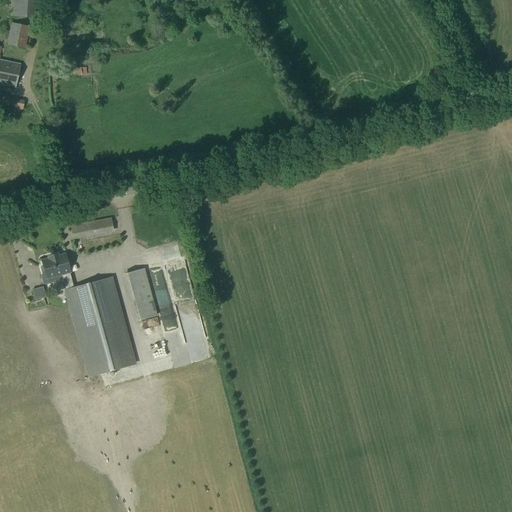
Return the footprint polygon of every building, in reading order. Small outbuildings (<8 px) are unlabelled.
[(7,45),(25,49),(29,27),(11,23),(7,45)] [(0,85),(15,88),(20,64),(0,59),(0,51),(1,47),(0,47),(0,85)] [(74,68),(75,77),(81,76),(86,75),(86,68),(74,68)] [(24,101),(2,96),(0,104),(0,107),(22,112),(24,101)] [(7,117),(15,119),(16,112),(8,110),(7,117)] [(112,231),(109,219),(70,226),(72,238),(112,231)] [(62,280),(65,291),(73,289),(68,273),(69,273),(64,255),(57,256),(57,255),(47,257),(48,259),(41,261),(43,267),(39,268),(41,274),(44,273),(47,284),(62,280)] [(136,321),(156,316),(143,269),(124,275),(136,321)] [(110,278),(73,289),(65,291),(64,291),(88,377),(134,364),(110,278)] [(39,282),(28,286),(31,297),(43,293),(39,282)]
